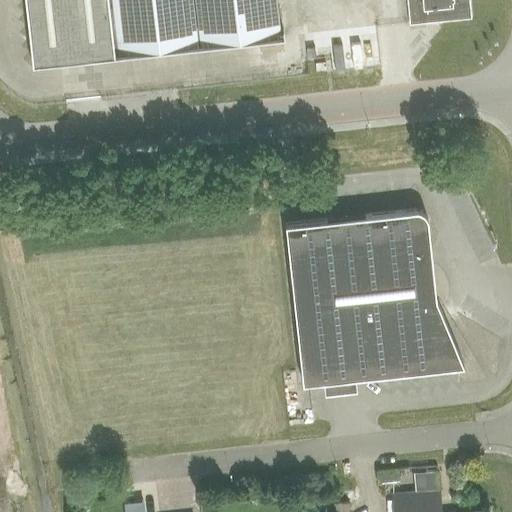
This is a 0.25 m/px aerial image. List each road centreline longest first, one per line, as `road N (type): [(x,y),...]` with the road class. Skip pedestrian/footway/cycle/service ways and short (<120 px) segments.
road 1 (unclassified): [(511,89),(0,144)]
road 2 (unclassified): [(148,468),(511,433)]
